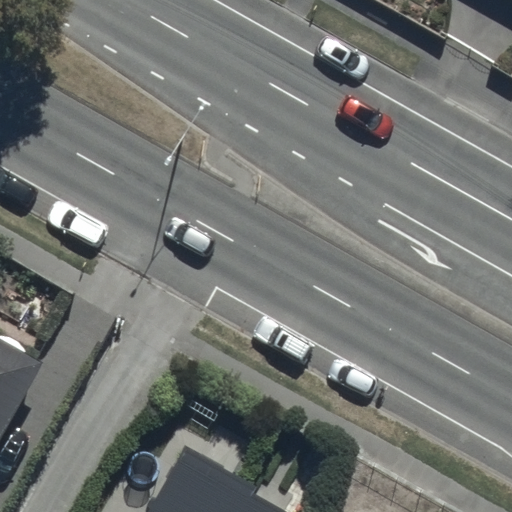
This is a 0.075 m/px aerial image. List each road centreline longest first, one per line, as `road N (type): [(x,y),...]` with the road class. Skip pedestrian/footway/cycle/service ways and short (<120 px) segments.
road 1 (secondary): [(511,397),(0,108)]
road 2 (secondary): [(113,0),(511,224)]
